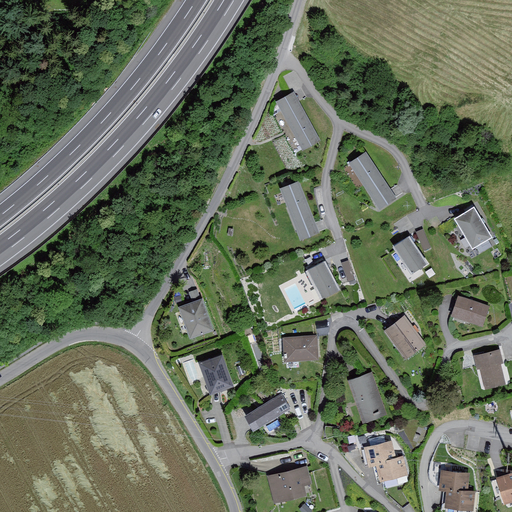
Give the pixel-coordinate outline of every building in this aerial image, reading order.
[(274,100),(299,150),(319,140),(293,90),(274,100)] [(365,151),(347,163),(377,210),(395,198),(365,151)] [(297,181),(278,188),(298,240),(318,233),(297,181)] [(473,206),(453,218),(472,248),(491,236),(473,206)] [(419,231),(423,249),(429,247),(425,229),(419,231)] [(409,235),(392,246),(411,275),(427,264),(409,235)] [(348,281),(356,279),(352,259),(344,261),(348,281)] [(305,270),(321,300),(340,290),(323,260),(305,270)] [(482,328),(489,306),(455,296),(448,318),(482,328)] [(178,307),(190,340),(214,331),(202,298),(178,307)] [(387,329),(407,360),(428,347),(407,316),(387,329)] [(282,338),(284,360),(316,357),(314,335),(282,338)] [(499,349),(473,357),(482,390),(508,383),(499,349)] [(198,359),(210,395),(235,386),(223,351),(198,359)] [(348,379),(364,421),(387,413),(371,371),(348,379)] [(283,394),(244,417),(253,432),(292,409),(283,394)] [(377,463),(381,480),(408,473),(404,454),(396,455),(392,437),(364,443),(369,465),(377,463)] [(267,474),(274,503),(314,493),(308,465),(267,474)] [(448,488),(445,505),(475,509),(477,489),(470,488),(472,470),(442,466),(439,486),(448,488)] [(511,469),(497,474),(505,503),(511,500),(511,469)]
